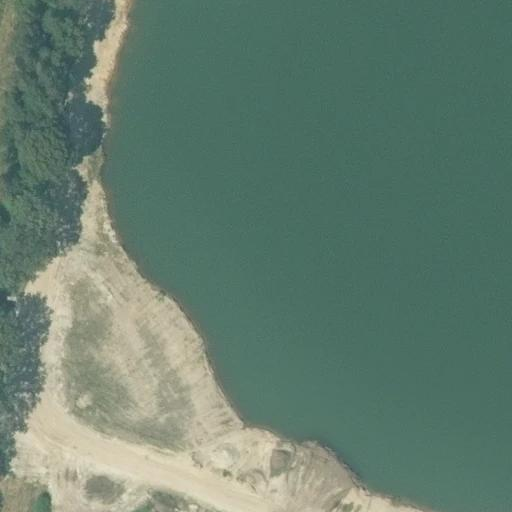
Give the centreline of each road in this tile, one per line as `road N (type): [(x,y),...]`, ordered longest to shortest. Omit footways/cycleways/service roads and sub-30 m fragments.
road 1 (unknown): [(304,511),(271,493),(25,412),(0,396)]
road 2 (track): [(65,207),(104,0)]
